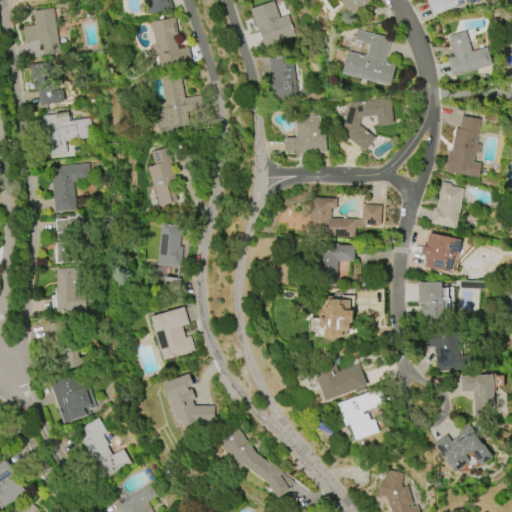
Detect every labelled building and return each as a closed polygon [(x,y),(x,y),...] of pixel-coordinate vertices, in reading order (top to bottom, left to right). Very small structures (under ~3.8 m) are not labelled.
[(170,0),(173,7),(148,14),(143,0),(170,0)] [(342,0),(370,0),(349,15),(339,2),(342,0)] [(464,0),(466,3),(454,8),(454,7),(433,16),(426,0),(464,0)] [(294,35),(263,46),(257,28),(256,29),(249,9),(272,1),(278,18),(287,15),(294,35)] [(52,8),(59,53),(43,55),(41,44),(38,45),(38,41),(24,43),(22,27),(35,25),(32,11),(52,8)] [(155,43),(151,22),(171,18),(172,20),(175,19),(178,37),(175,37),(178,49),(188,47),(191,63),(176,66),(176,65),(159,68),(157,55),(154,56),(152,44),(155,43)] [(389,38),(383,61),(394,64),(389,86),(341,73),(346,52),(365,57),(369,44),(353,40),(356,30),(372,35),(372,34),(389,38)] [(491,65),(452,76),(447,59),(454,57),(448,36),(465,31),(471,52),(486,47),(491,65)] [(292,55),(296,99),(273,101),(269,58),(292,55)] [(63,102),(39,105),(37,90),(34,90),(33,83),(35,82),(35,78),(30,78),(29,65),(48,63),(52,91),(62,90),(63,102)] [(164,101),(160,80),(179,77),(183,98),(201,95),(204,109),(186,112),(188,125),(172,128),(173,130),(159,132),(153,123),(159,119),(156,103),(164,101)] [(390,98),(393,125),(377,126),(375,115),(360,117),(358,125),(375,138),(364,151),(349,139),(350,137),(344,133),(346,131),(342,128),(350,103),(390,98)] [(43,132),(40,116),(66,112),(68,121),(89,118),(92,137),(65,141),(67,153),(49,156),(48,149),(47,149),(44,132),(43,132)] [(325,152),(285,155),(285,152),(284,152),(283,141),(284,141),(284,138),(295,138),(294,117),(318,116),(319,131),(324,130),(325,152)] [(478,177),(444,171),(447,153),(451,153),(455,128),(459,129),(461,116),(479,119),(472,162),(480,163),(478,177)] [(150,153),(166,147),(171,162),(170,163),(176,181),(171,183),(177,201),(159,207),(147,168),(154,165),(150,153)] [(54,212),(50,167),(88,163),(89,181),(72,182),(75,210),(54,212)] [(463,189),(455,228),(430,223),(433,208),(435,208),(440,182),(450,184),(449,186),(463,189)] [(355,238),(308,235),(309,197),(336,199),(336,208),(330,208),(330,218),(362,220),(362,205),(381,206),(380,226),(363,225),(363,228),(355,228),(355,238)] [(66,217),(82,216),(83,243),(79,243),(80,263),(54,264),(53,247),(55,247),(55,243),(57,243),(57,235),(55,235),(54,219),(66,219),(66,217)] [(157,265),(161,223),(181,225),(179,246),(182,247),(180,267),(157,265)] [(419,255),(421,246),(425,247),(428,233),(460,240),(456,257),(452,256),(449,272),(424,267),(427,256),(419,255)] [(338,245),(354,246),(353,262),(337,261),(336,285),(321,284),(321,277),(317,277),(318,255),(313,255),(313,244),(325,245),(325,243),(338,244),(338,245)] [(56,312),(55,291),(56,291),(55,269),(79,268),(80,279),(75,279),(75,292),(84,291),(85,310),(56,312)] [(417,304),(417,283),(440,283),(440,302),(441,302),(442,323),(426,324),(425,313),(420,313),(420,305),(423,305),(423,304),(417,304)] [(453,309),(452,288),(441,288),(442,309),(453,309)] [(321,308),(321,304),(327,304),(327,299),(349,300),(349,311),(351,311),(350,323),(348,323),(347,331),(341,331),(341,337),(337,337),(337,338),(333,338),(333,339),(326,339),(326,338),(323,338),(323,328),(319,328),(319,318),(317,316),(317,314),(317,312),(318,310),(321,308)] [(163,360),(150,317),(183,307),(188,324),(181,326),(184,338),(190,336),(194,350),(163,360)] [(83,357),(85,364),(60,371),(54,352),(58,351),(56,344),(53,345),(47,324),(66,319),(72,342),(79,340),(80,344),(75,346),(78,358),(83,357)] [(435,372),(432,346),(423,347),(421,332),(437,330),(438,334),(459,332),(460,341),(457,342),(458,357),(470,355),(471,368),(435,372)] [(366,386),(324,401),(312,369),(333,361),(337,373),(358,365),(366,386)] [(86,383),(95,408),(88,410),(90,415),(63,425),(49,384),(76,374),(79,385),(86,383)] [(162,384),(187,374),(192,386),(187,388),(188,392),(191,391),(194,400),(192,401),(194,406),(213,405),(214,423),(196,424),(199,432),(187,437),(180,420),(176,421),(162,384)] [(491,374),(493,416),(473,417),(472,392),(460,392),(459,376),(491,374)] [(355,440),(349,424),(345,425),(337,404),(374,391),(379,405),(361,412),(362,415),(367,413),(369,421),(374,419),(378,432),(355,440)] [(91,456),(76,430),(98,418),(106,432),(102,435),(108,445),(106,446),(112,455),(122,449),(131,464),(120,470),(120,471),(103,481),(96,470),(93,471),(86,459),(91,456)] [(468,425),(492,457),(480,465),(470,450),(464,454),(469,461),(453,472),(433,444),(446,435),(450,441),(459,435),(457,433),(468,425)] [(237,469),(216,440),(235,426),(254,453),(266,462),(267,461),(282,472),(279,475),(288,490),(277,498),(268,484),(243,465),(237,469)] [(0,462),(5,459),(15,474),(13,475),(25,494),(0,510),(0,462)] [(418,511),(389,511),(385,498),(377,496),(381,479),(383,479),(385,470),(403,474),(401,485),(401,487),(407,486),(413,504),(408,506),(408,507),(416,505),(418,511)] [(119,511),(116,507),(149,485),(156,496),(147,502),(150,507),(149,508),(152,511),(119,511)]
